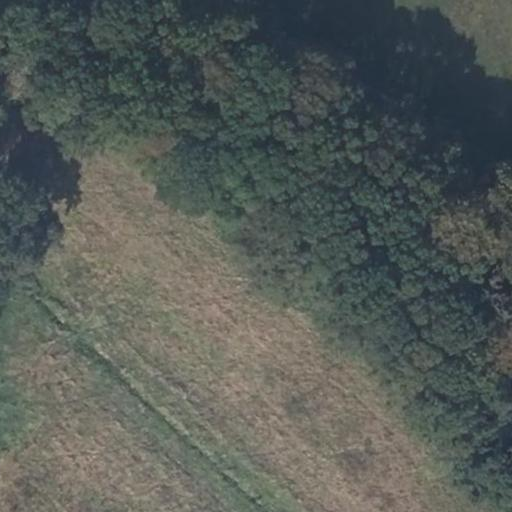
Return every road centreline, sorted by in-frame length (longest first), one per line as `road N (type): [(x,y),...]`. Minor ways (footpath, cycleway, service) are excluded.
road 1 (unclassified): [(511,212),(305,88),(218,41),(118,9),(120,0)]
road 2 (track): [(0,29),(118,9)]
